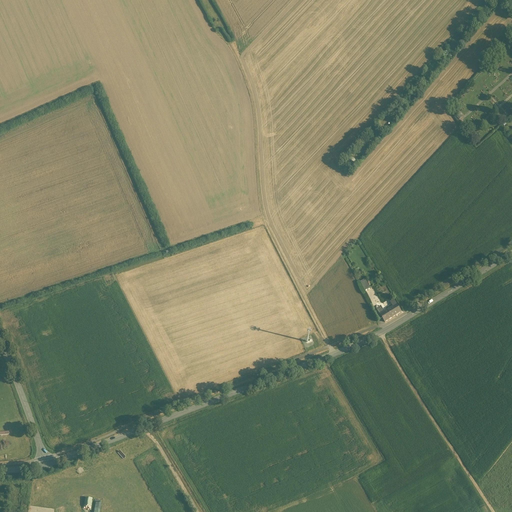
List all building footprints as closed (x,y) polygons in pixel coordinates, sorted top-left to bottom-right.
[(365,291),(370,288),(366,280),(361,283),(365,291)] [(402,312),(394,300),(390,302),(393,306),(384,311),(381,306),(376,309),(385,322),(402,312)] [(124,459),(127,457),(121,450),(118,453),(124,459)] [(117,468),(114,469),(120,479),(123,477),(117,468)] [(91,511),(93,499),(85,497),(83,511),(91,511)]
